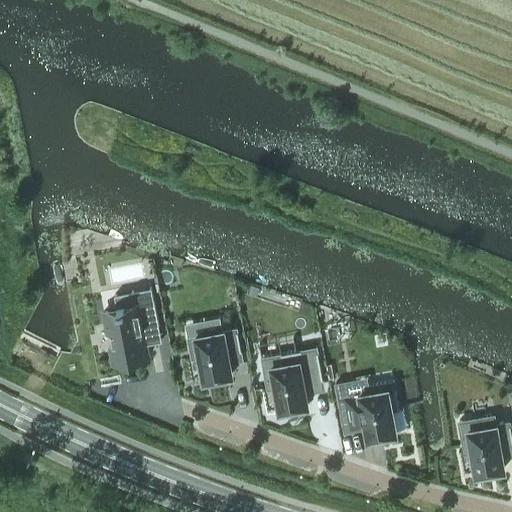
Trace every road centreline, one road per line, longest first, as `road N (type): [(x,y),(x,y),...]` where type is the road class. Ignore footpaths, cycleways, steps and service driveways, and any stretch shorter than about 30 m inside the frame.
road 1 (residential): [(506,511),(390,485),(182,410)]
road 2 (primary): [(260,511),(0,401)]
